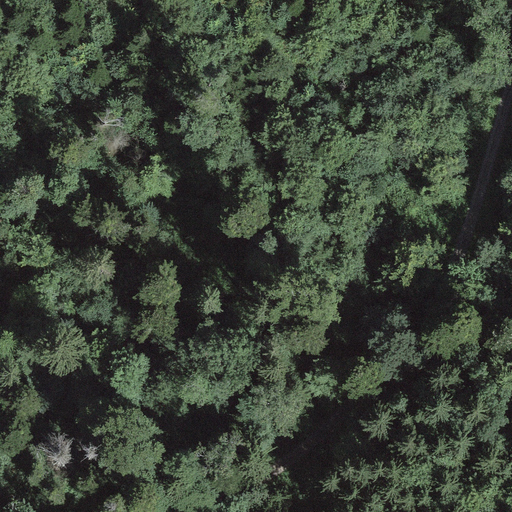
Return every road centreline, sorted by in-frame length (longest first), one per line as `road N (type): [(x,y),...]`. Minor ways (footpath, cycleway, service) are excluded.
road 1 (track): [(511,95),(435,307),(374,403)]
road 2 (track): [(179,511),(308,454),(374,403)]
road 3 (track): [(374,403),(441,374),(511,324)]
